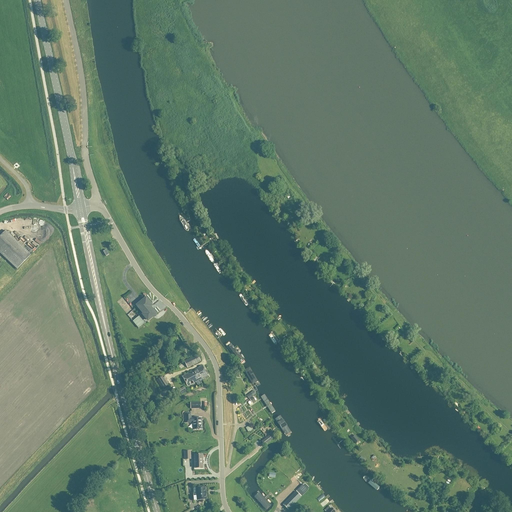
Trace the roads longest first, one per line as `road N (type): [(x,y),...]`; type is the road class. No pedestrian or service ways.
road 1 (track): [(511,433),(413,340),(280,171)]
road 2 (tertiary): [(228,511),(213,359),(149,286),(96,204)]
road 3 (secondary): [(156,511),(80,207)]
road 4 (secondary): [(80,207),(36,0)]
